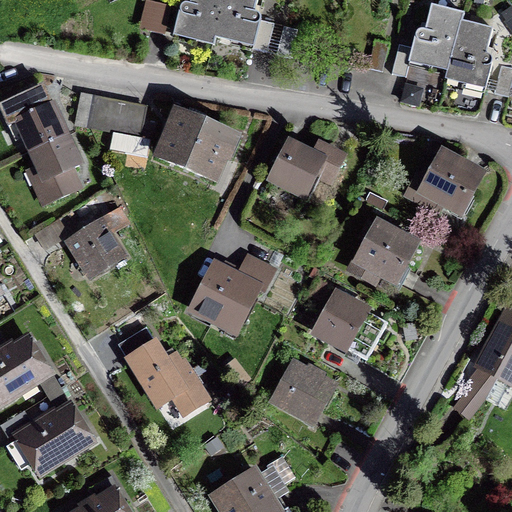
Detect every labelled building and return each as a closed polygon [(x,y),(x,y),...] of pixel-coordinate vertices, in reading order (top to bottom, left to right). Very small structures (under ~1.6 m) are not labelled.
[(214,37),(223,0),(190,0),(189,5),(188,5),(186,5),(185,5),(183,5),(183,6),(182,6),(181,7),(180,8),(173,35),(212,45),(214,37)] [(223,0),(214,37),(254,47),(260,22),(260,20),(260,19),(259,17),(259,16),(257,15),(256,14),(255,14),(254,13),(257,0),(223,0)] [(171,8),(157,4),(150,32),(163,35),(171,8)] [(448,72),(461,23),(463,15),(432,7),(425,32),(424,32),(422,32),(421,32),(419,33),(418,33),(417,34),(413,51),(410,62),(448,72)] [(260,22),(254,47),(253,50),(267,53),(274,25),(260,22)] [(461,23),(448,72),(446,79),(465,84),(464,89),(481,94),(482,89),(486,89),(492,64),(492,63),(492,61),(492,60),(491,59),(490,58),(489,57),(487,57),(486,56),(492,31),(461,23)] [(297,31),(284,28),(277,55),(290,59),(297,31)] [(389,45),(375,41),(368,69),(382,72),(389,45)] [(410,62),(413,51),(399,47),(392,75),(406,78),(410,62)] [(511,82),(511,69),(502,67),(494,94),(508,98),(511,82)] [(31,152),(66,136),(43,86),(0,105),(0,109),(8,128),(18,123),(31,152)] [(96,100),(81,97),(75,125),(91,129),(96,100)] [(146,110),(96,100),(91,129),(140,138),(146,110)] [(235,137),(177,113),(158,158),(214,181),(223,160),(225,161),(235,137)] [(66,136),(31,152),(44,181),(35,185),(45,205),(80,189),(71,170),(79,167),(66,136)] [(344,159),(319,145),(312,157),(289,145),(271,180),(304,197),(313,180),(329,188),(344,159)] [(481,176),(443,155),(434,172),(423,166),(406,196),(438,213),(443,205),(456,212),(465,195),(469,197),(481,176)] [(111,236),(103,222),(69,244),(90,278),(122,258),(109,237),(111,236)] [(405,265),(415,246),(378,226),(359,262),(357,261),(352,271),(373,283),(378,274),(395,284),(396,283),(399,284),(405,272),(405,265)] [(274,272),(248,258),(237,278),(216,267),(193,311),(235,333),(257,290),(263,293),(274,272)] [(341,299),(335,296),(315,333),(346,350),(367,362),(387,324),(366,312),(366,313),(350,304),(352,300),(343,295),(341,299)] [(468,419),(491,394),(488,391),(495,377),(511,386),(511,317),(507,315),(478,367),(483,370),(477,383),(476,382),(455,409),(468,419)] [(146,329),(121,345),(130,359),(128,360),(158,408),(174,398),(185,416),(208,402),(183,363),(171,370),(146,329)] [(58,391),(28,341),(0,357),(0,404),(39,381),(49,397),(58,391)] [(333,388),(293,366),(274,402),(314,423),(333,388)] [(18,440),(40,475),(91,443),(58,391),(49,397),(60,415),(18,440)] [(33,423),(25,411),(0,426),(8,438),(33,423)] [(278,511),(253,472),(214,497),(223,511),(278,511)] [(81,511),(125,511),(113,492),(119,488),(112,476),(88,491),(95,503),(81,511)]
